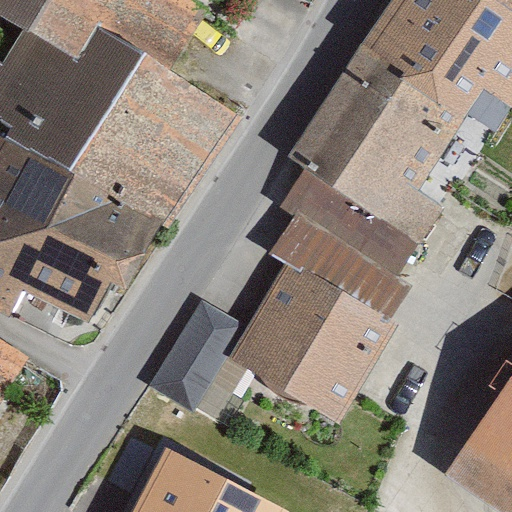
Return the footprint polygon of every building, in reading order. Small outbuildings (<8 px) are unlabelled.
[(0,0),(0,34),(14,39),(0,62),(0,140),(160,230),(166,234),(233,131),(162,80),(199,19),(168,0),(0,0)] [(511,25),(473,0),(400,0),(353,70),(453,134),(473,100),(507,122),(511,114),(511,25)] [(511,0),(473,0),(511,25),(511,0)] [(353,70),(285,171),(306,185),(416,256),(449,211),(425,196),(453,134),(353,70)] [(160,230),(0,140),(0,316),(13,324),(23,306),(94,346),(160,230)] [(292,222),(271,259),(285,276),(384,336),(406,297),(397,288),(416,256),(306,185),(292,222)] [(247,338),(231,364),(337,429),(391,340),(384,336),(285,276),(247,338)] [(247,338),(198,307),(146,390),(196,420),(231,364),(247,338)] [(0,394),(19,363),(0,352),(0,394)] [(511,511),(511,386),(448,481),(493,511),(511,511)] [(283,511),(172,454),(142,511),(283,511)]
